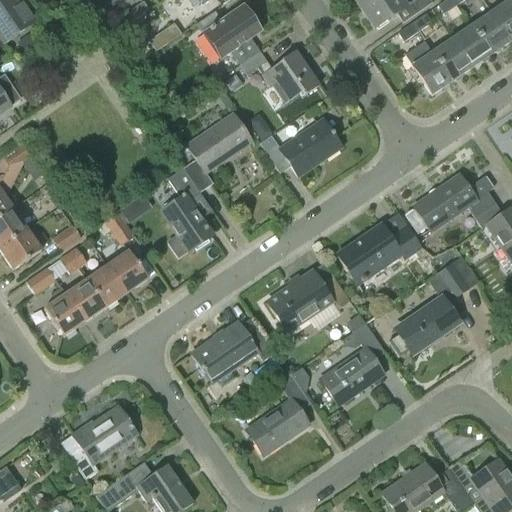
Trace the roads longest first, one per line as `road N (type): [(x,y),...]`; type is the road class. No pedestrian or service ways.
road 1 (residential): [(511,426),(494,405),(463,392),(277,505),(239,496),(132,352)]
road 2 (residential): [(132,352),(412,153)]
road 3 (residential): [(412,153),(302,0)]
